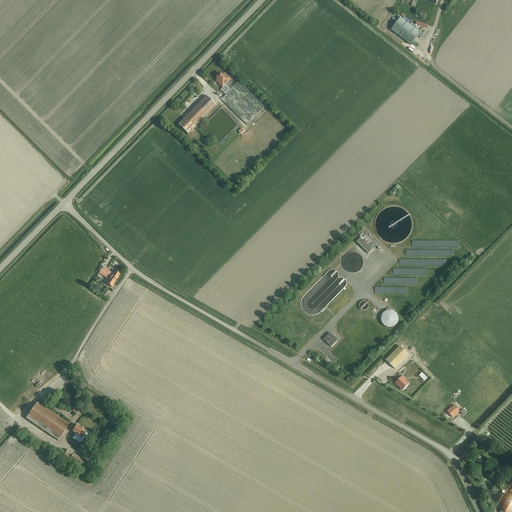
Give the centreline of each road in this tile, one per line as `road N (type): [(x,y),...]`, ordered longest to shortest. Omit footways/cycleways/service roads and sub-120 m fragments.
road 1 (unclassified): [(478,511),(449,455),(154,285),(63,203)]
road 2 (unclassified): [(63,203),(262,0)]
